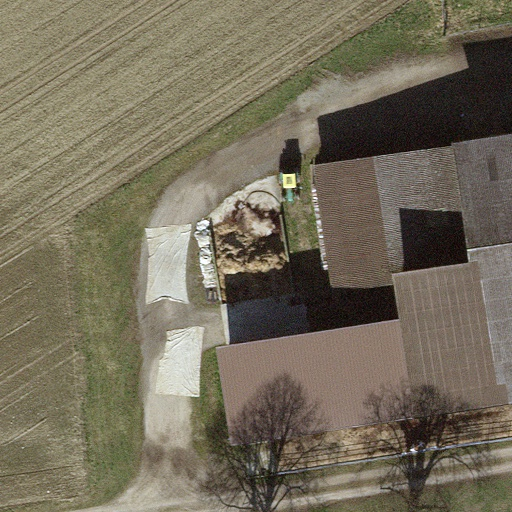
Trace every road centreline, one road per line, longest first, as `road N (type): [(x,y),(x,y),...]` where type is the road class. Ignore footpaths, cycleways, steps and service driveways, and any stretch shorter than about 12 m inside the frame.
road 1 (track): [(146,511),(174,422),(170,252),(225,168),(477,56),(511,57)]
road 2 (track): [(511,458),(171,511)]
